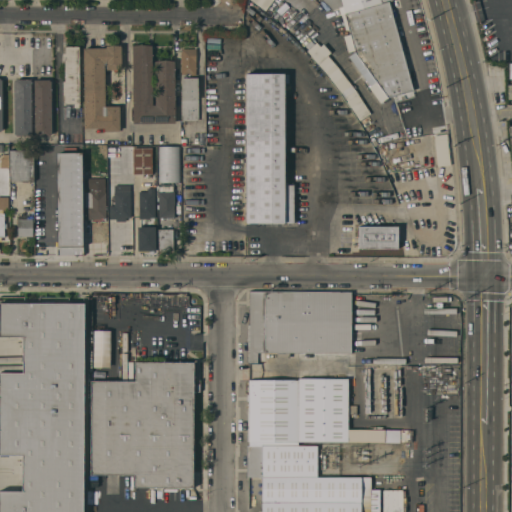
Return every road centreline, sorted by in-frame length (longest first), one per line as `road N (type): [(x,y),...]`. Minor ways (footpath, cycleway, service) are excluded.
road 1 (tertiary): [(511,278),(0,274)]
road 2 (residential): [(242,14),(0,14)]
road 3 (residential): [(224,274),(224,511)]
road 4 (primary): [(452,13),(472,96),(481,190)]
road 5 (primary): [(485,278),(484,424)]
